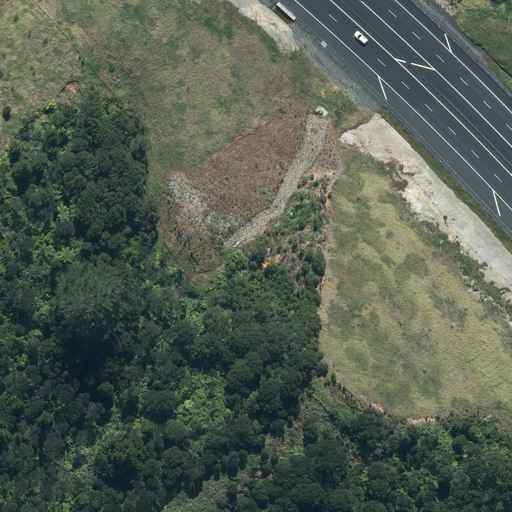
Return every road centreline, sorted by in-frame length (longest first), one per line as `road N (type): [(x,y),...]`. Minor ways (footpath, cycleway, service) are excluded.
road 1 (motorway): [(511,194),(377,56),(310,0)]
road 2 (motorway): [(380,0),(511,131)]
